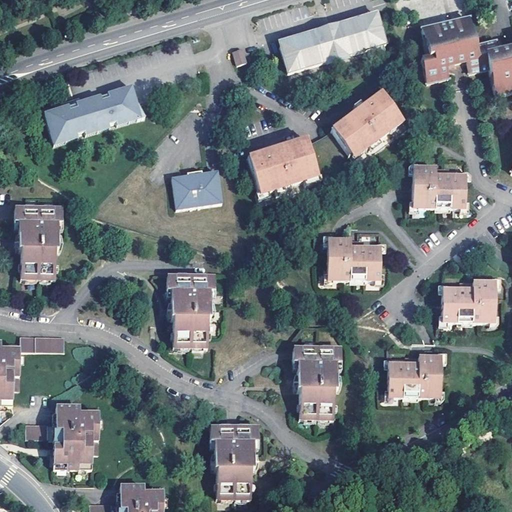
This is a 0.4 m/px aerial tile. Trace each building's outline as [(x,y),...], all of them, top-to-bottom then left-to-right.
[(279,46),(280,50),(328,36),(378,21),(376,16),(279,46)] [(386,47),(378,21),(328,36),(280,50),(288,76),(386,47)] [(422,32),(425,44),(426,44),(429,54),(426,55),(427,61),(425,61),(422,62),(427,86),(447,82),(445,70),(444,67),(449,67),(454,65),(455,68),(462,66),(461,60),(465,59),(466,65),(469,77),(489,73),(490,79),(492,78),(494,88),(492,88),(495,100),(511,96),(511,54),(506,56),(506,58),(502,60),(498,61),(497,58),(494,46),(475,51),(473,43),(471,44),(469,34),(471,34),(468,22),(422,32)] [(243,65),(241,56),(230,60),(233,69),(243,65)] [(144,122),(134,110),(130,111),(129,107),(133,106),(128,91),(73,108),(42,117),(52,149),(77,142),(76,139),(83,136),(84,140),(108,132),(107,129),(115,126),(116,130),(144,122)] [(261,207),(320,188),(329,187),(337,184),(346,180),(354,176),(359,173),(409,136),(380,98),(360,113),(330,136),(326,138),(321,141),(313,145),(308,147),(306,143),(291,148),(292,152),(275,157),(264,160),(263,156),(247,161),(261,207)] [(466,181),(461,181),(448,180),(448,173),(438,173),(417,173),(413,173),(413,180),(412,207),(412,213),(418,213),(435,213),(450,213),(460,213),(465,213),(465,208),(466,187),(466,181)] [(222,201),(218,174),(183,180),(172,182),(176,209),(222,201)] [(462,179),(461,181),(466,181),(466,187),(470,187),(469,180),(466,179),(462,179)] [(417,217),(418,213),(412,213),(412,207),(409,207),(409,217),(417,217)] [(469,208),(465,208),(465,213),(460,213),(460,217),(468,217),(469,208)] [(17,235),(17,242),(17,247),(17,256),(20,256),(20,270),(20,275),(20,284),(25,284),(34,284),(38,284),(49,284),(53,284),(53,276),(53,271),(54,256),(57,256),(57,242),(57,235),(57,228),(61,227),(61,213),(50,213),(39,213),(35,213),(24,213),(14,213),(13,227),(17,227),(17,235)] [(333,284),(349,284),(365,284),(375,284),(380,284),(380,278),(380,258),(380,252),(376,252),(363,251),(362,245),(354,245),(331,244),(328,245),(328,252),(327,278),(327,284),(333,284)] [(380,252),(380,258),(384,257),(385,252),(381,249),(376,249),(376,252),(380,252)] [(327,284),(327,278),(324,278),(324,288),(332,288),(333,284),(327,284)] [(380,284),(375,284),(375,288),(383,288),(384,278),(380,278),(380,284)] [(170,303),(170,310),(170,316),(170,324),(173,324),(172,339),(172,344),(172,352),(177,352),(187,352),(190,352),(202,353),(206,353),(207,345),(207,339),(207,324),(209,324),(210,311),(210,304),(210,295),(214,296),(214,282),(203,282),(191,281),(188,281),(176,281),(166,281),(166,295),(170,295),(170,303)] [(495,290),(495,295),(499,295),(499,286),(490,286),(491,290),(495,290)] [(447,329),(456,329),(472,329),(490,329),(495,329),(495,325),(495,295),(495,290),(491,290),(468,289),(460,289),(460,296),(447,297),(443,296),(443,301),(443,325),(443,329),(447,329)] [(443,296),(447,297),(447,293),(439,293),(439,301),(443,301),(443,296)] [(443,329),(443,325),(439,325),(439,333),(447,333),(447,329),(443,329)] [(495,329),(490,329),(490,333),(495,333),(499,330),(499,325),(495,325),(495,329)] [(19,347),(19,356),(64,357),(64,341),(19,341),(19,347)] [(19,356),(19,347),(0,346),(0,409),(5,410),(11,410),(12,393),(18,393),(19,366),(19,359),(19,356)] [(296,388),(296,395),(299,396),(299,410),(299,415),(299,424),(303,424),(313,425),(316,424),(327,425),(332,424),(332,416),(333,411),(333,397),(336,396),(336,382),(336,375),(337,367),(340,368),(341,353),(330,353),(318,353),(316,353),(304,353),(292,352),(293,367),(296,368),(296,374),(296,381),(296,388)] [(440,363),(436,363),(415,362),(405,362),(405,369),(391,369),(387,369),(387,375),(387,396),(387,401),(392,401),(402,401),(417,401),(434,401),(440,401),(440,396),(440,369),(440,363)] [(387,375),(387,369),(391,369),(391,367),(386,367),(383,369),(383,375),(387,375)] [(387,401),(387,396),(384,396),(384,405),(392,406),(392,401),(387,401)] [(440,401),(434,401),(434,406),(443,406),(443,396),(440,396),(440,401)] [(97,458),(98,430),(98,423),(98,412),(54,412),(54,419),(54,427),(54,428),(24,428),(24,444),(53,444),(53,452),(52,460),(52,471),(52,474),(76,474),(84,474),(90,474),(91,459),(97,458)] [(250,476),(253,476),(253,465),(253,462),(253,455),(253,447),(257,447),(258,433),(246,433),(235,433),(232,433),(220,432),(210,432),(209,447),(214,447),(213,454),(213,461),(213,475),(216,475),(215,490),(215,495),(215,504),(221,504),(230,504),(234,504),(245,504),(250,504),(250,496),(250,490),(250,476)] [(162,511),(162,510),(162,502),(163,490),(119,490),(119,499),(119,507),(119,509),(89,508),(89,511),(162,511)]
